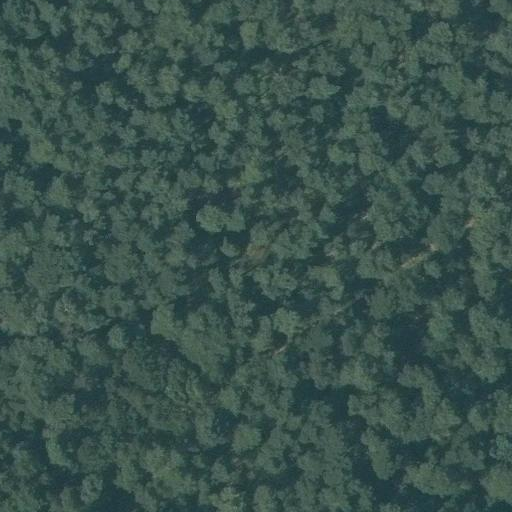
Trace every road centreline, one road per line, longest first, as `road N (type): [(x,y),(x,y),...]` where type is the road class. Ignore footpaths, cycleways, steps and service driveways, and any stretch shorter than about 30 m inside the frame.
road 1 (track): [(26,511),(511,189)]
road 2 (track): [(462,220),(292,0)]
